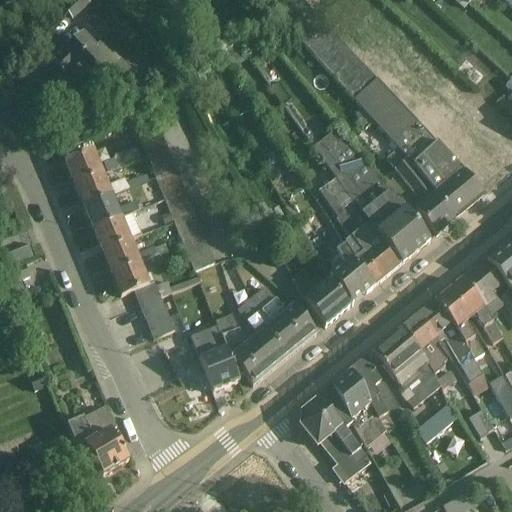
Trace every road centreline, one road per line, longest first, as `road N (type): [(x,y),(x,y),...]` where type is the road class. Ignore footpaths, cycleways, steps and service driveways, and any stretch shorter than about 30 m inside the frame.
road 1 (residential): [(179,484),(23,173),(0,149)]
road 2 (secondary): [(262,422),(511,211)]
